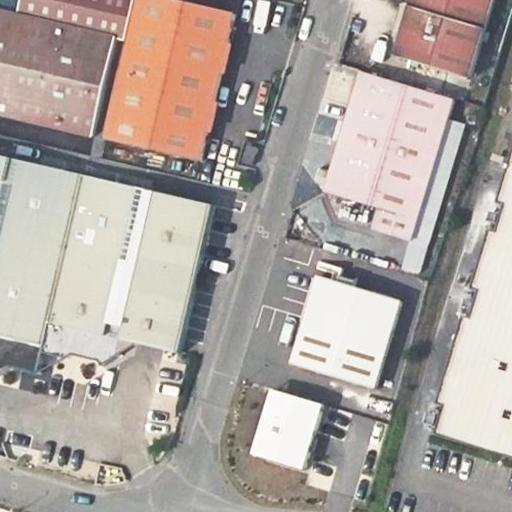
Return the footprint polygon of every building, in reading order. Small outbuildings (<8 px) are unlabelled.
[(0,0),(0,113),(95,136),(118,37),(128,40),(137,0),(22,0),(19,14),(3,10),(5,0),(0,0)] [(137,0),(128,40),(104,139),(201,162),(237,15),(175,0),(137,0)] [(410,0),(395,53),(473,77),(495,0),(410,0)] [(458,99),(365,72),(336,166),(331,181),(328,192),(381,208),(420,220),(458,99)] [(253,147),(243,144),(238,161),(248,164),(253,147)] [(0,156),(0,374),(12,367),(39,373),(45,352),(68,357),(75,354),(101,360),(106,366),(123,354),(127,339),(141,342),(181,351),(215,206),(11,159),(0,156)] [(465,313),(438,402),(445,404),(436,433),(456,439),(459,428),(480,435),(476,445),(503,453),(506,443),(511,444),(511,156),(499,201),(506,203),(498,229),(491,227),(473,287),(480,289),(472,316),(465,313)] [(331,181),(336,166),(332,164),(327,181),(331,181)] [(420,220),(381,208),(375,229),(414,241),(420,220)] [(339,284),(321,278),(296,363),(378,387),(403,302),(361,290),(339,284)] [(341,278),(339,284),(361,290),(363,285),(341,278)] [(123,354),(141,342),(127,339),(123,354)] [(268,458),(286,393),(276,390),(257,455),(268,458)] [(327,406),(286,393),(268,458),(307,470),(327,406)]
